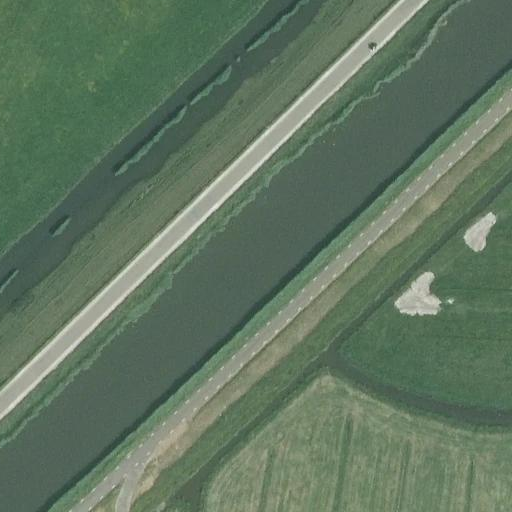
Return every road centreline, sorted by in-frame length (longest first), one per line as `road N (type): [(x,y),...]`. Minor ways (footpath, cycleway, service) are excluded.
road 1 (unclassified): [(78,511),(511,97)]
road 2 (tertiary): [(422,0),(0,410)]
